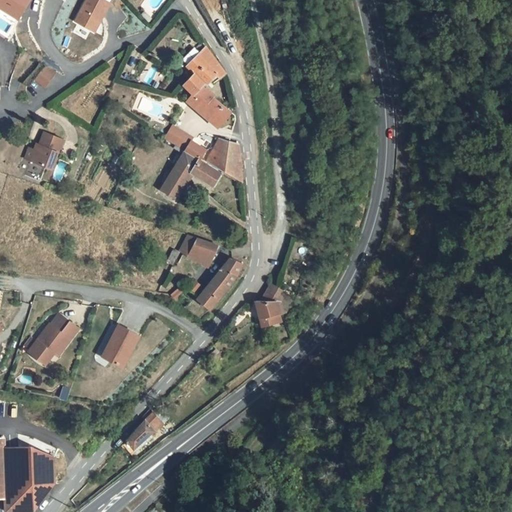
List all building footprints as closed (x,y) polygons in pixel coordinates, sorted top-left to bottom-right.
[(29,0),(0,0),(0,6),(19,18),(29,0)] [(109,3),(103,0),(85,0),(75,22),(94,32),(109,3)] [(195,69),(183,82),(189,95),(204,80),(212,71),(217,74),(223,68),(205,41),(188,60),(195,69)] [(48,63),(58,72),(60,70),(48,62),(48,63)] [(38,74),(48,84),(58,72),(48,63),(38,74)] [(224,121),(233,107),(229,105),(215,94),(215,93),(214,90),(212,88),(204,80),(189,95),(187,98),(185,101),(201,111),(203,108),(224,121)] [(201,111),(221,124),(224,121),(203,108),(201,111)] [(163,132),(183,145),(186,147),(193,135),(196,131),(174,117),(163,132)] [(32,149),(28,159),(50,170),(63,141),(45,132),(39,147),(37,151),(32,149)] [(193,135),(186,147),(200,155),(207,144),(193,135)] [(220,168),(244,183),(241,147),(223,135),(206,159),(220,168)] [(28,159),(32,149),(24,145),(19,155),(28,159)] [(220,168),(206,159),(200,155),(186,147),(183,145),(161,184),(176,194),(182,185),(193,167),(212,179),(220,168)] [(211,263),(222,242),(189,231),(181,248),(211,263)] [(232,255),(227,263),(238,270),(245,261),(232,255)] [(230,283),(238,270),(227,263),(218,274),(230,283)] [(218,274),(201,292),(200,294),(210,303),(230,283),(218,274)] [(181,278),(172,289),(178,295),(188,283),(181,278)] [(261,321),(280,319),(279,310),(279,304),(290,292),(277,282),(265,297),(259,298),(261,321)] [(253,305),(251,303),(248,300),(239,308),(242,311),(244,313),(253,305)] [(32,346),(31,347),(48,360),(63,340),(67,342),(81,323),(72,317),(61,310),(59,311),(52,320),(38,338),(32,333),(26,342),(32,346)] [(125,364),(141,332),(120,322),(112,337),(113,338),(105,354),(125,364)] [(59,398),(67,400),(71,389),(63,386),(59,398)] [(141,413),(145,416),(152,408),(150,405),(141,413)] [(165,419),(152,408),(145,416),(126,437),(138,445),(154,430),(165,419)] [(126,437),(123,441),(137,453),(156,434),(154,430),(138,445),(126,437)] [(5,509),(34,508),(54,481),(53,454),(31,444),(2,445),(2,438),(0,438),(0,494),(4,494),(5,509)]
